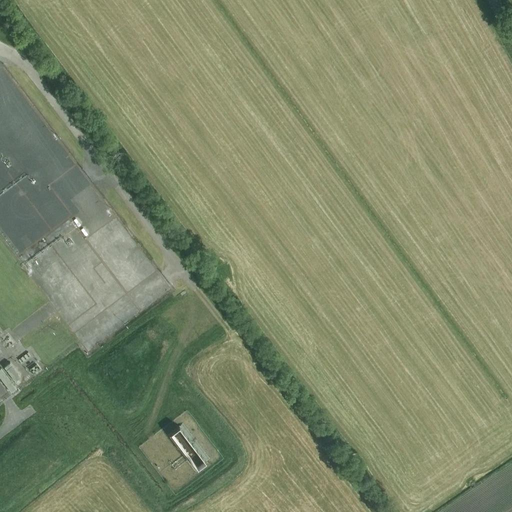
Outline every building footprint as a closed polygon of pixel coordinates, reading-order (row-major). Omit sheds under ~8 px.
[(3,227),(22,251),(65,219),(53,203),(50,205),(47,201),(45,203),(40,197),(30,205),(29,204),(24,207),(26,209),(3,227)] [(68,234),(61,240),(69,249),(76,244),(68,234)] [(4,367),(15,381),(20,377),(10,363),(4,367)] [(1,367),(0,368),(0,377),(11,392),(16,388),(1,367)] [(172,432),(198,466),(205,460),(179,426),(172,432)]
